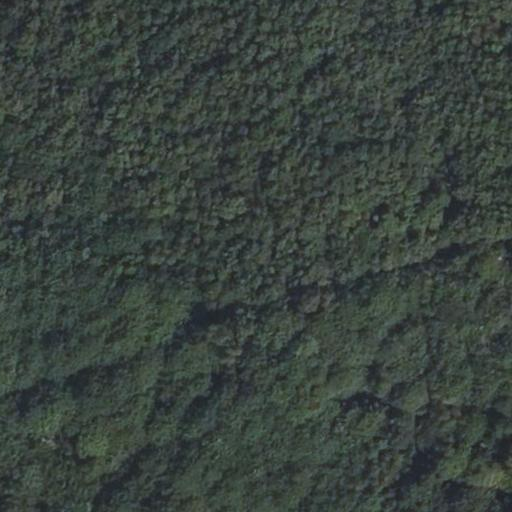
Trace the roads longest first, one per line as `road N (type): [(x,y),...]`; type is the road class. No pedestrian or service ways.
road 1 (unknown): [(0,387),(511,228)]
road 2 (unknown): [(0,72),(199,323)]
